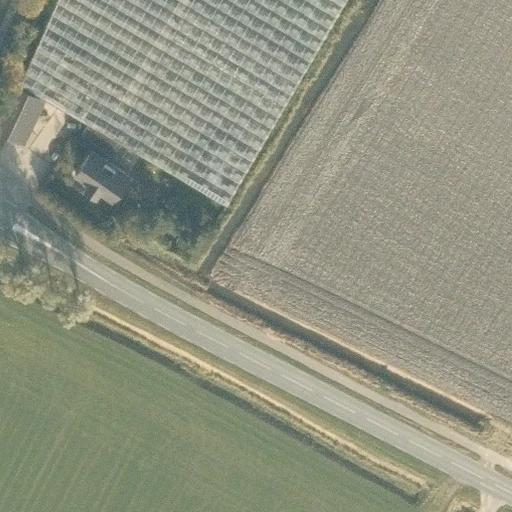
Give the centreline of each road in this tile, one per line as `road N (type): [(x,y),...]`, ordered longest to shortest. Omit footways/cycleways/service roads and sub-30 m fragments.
road 1 (secondary): [(153,307),(511,492)]
road 2 (secondary): [(153,307),(0,204)]
road 3 (secondary): [(0,231),(153,307)]
